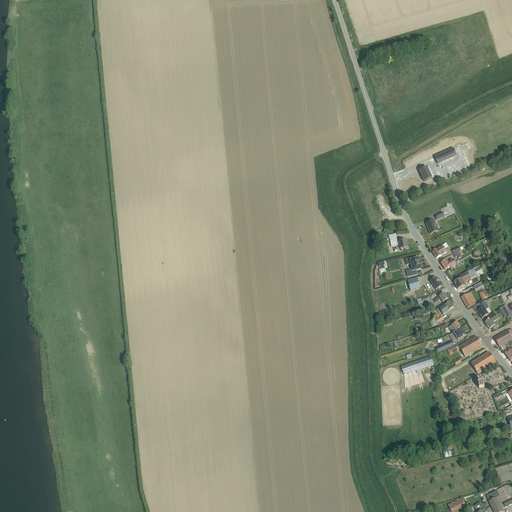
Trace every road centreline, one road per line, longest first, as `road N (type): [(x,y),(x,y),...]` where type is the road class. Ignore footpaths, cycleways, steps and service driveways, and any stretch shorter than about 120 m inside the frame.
road 1 (track): [(396,511),(371,449),(365,242),(345,184),(348,173),(382,152)]
road 2 (unclassified): [(486,339),(407,222),(336,0)]
road 3 (track): [(511,82),(382,152)]
